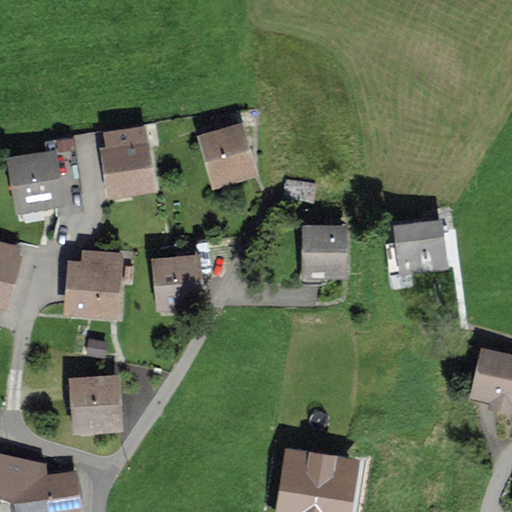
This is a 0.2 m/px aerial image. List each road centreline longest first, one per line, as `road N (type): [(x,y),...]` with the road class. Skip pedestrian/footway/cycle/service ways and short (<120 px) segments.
road 1 (residential): [(111,476),(32,454),(16,446),(12,430),(24,299),(90,204),(87,154)]
road 2 (residential): [(111,476),(176,384),(245,261)]
